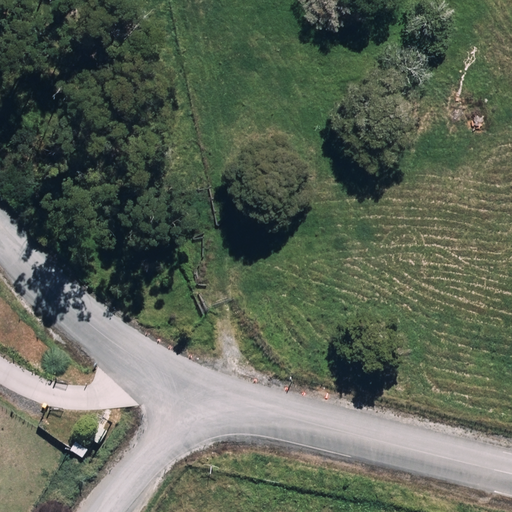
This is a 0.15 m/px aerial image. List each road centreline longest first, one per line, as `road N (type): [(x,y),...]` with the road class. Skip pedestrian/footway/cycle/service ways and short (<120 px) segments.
road 1 (unclassified): [(511,472),(196,391)]
road 2 (unclassified): [(196,391),(130,355),(47,286),(0,234)]
road 3 (unclassified): [(107,511),(196,391)]
